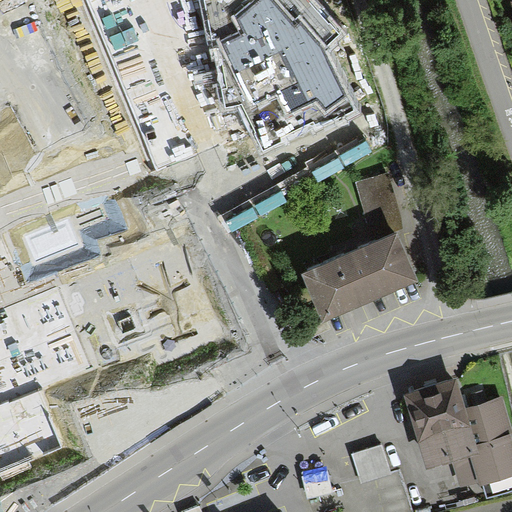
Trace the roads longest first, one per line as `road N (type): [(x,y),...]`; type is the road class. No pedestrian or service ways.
road 1 (track): [(455,334),(359,0)]
road 2 (unknown): [(163,121),(191,194),(346,119)]
road 3 (secondary): [(296,393),(385,353),(511,319)]
road 4 (residential): [(191,194),(296,393)]
road 5 (secondary): [(105,511),(296,393)]
road 6 (unknown): [(0,44),(88,81),(145,125),(163,121)]
road 7 (unknown): [(100,0),(163,121)]
road 8 (tertiary): [(465,0),(511,126)]
